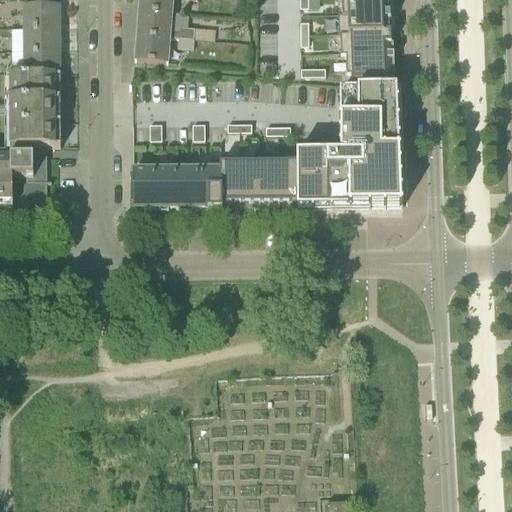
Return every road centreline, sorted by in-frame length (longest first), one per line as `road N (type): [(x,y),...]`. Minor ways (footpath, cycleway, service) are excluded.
road 1 (trunk): [(441,0),(458,511)]
road 2 (motorway): [(447,0),(463,511)]
road 3 (motorway): [(511,442),(492,0)]
road 4 (trunk): [(511,355),(496,0)]
road 5 (residential): [(104,268),(437,265)]
road 6 (residential): [(104,268),(102,0)]
road 7 (residential): [(428,0),(437,265)]
road 8 (residential): [(437,265),(447,511)]
